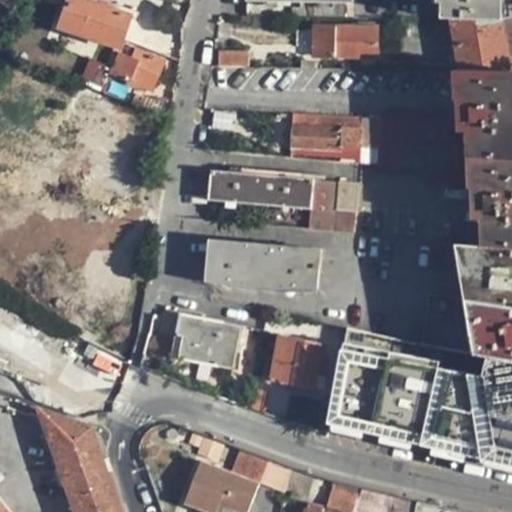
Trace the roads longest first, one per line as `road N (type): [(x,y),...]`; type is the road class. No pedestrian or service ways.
road 1 (residential): [(127,423),(149,392),(312,448),(511,500)]
road 2 (residential): [(150,301),(203,0)]
road 3 (residential): [(0,377),(127,423)]
road 4 (unknown): [(37,391),(51,438),(56,511)]
